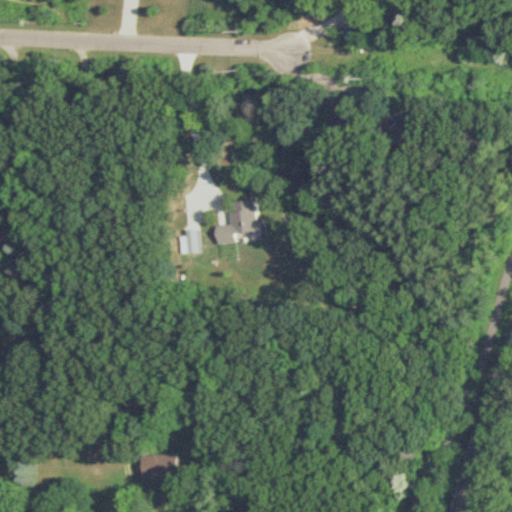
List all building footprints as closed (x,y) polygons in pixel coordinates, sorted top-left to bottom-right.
[(365,127),(350,115),(335,134),(350,146),(365,127)] [(420,125),(409,116),(394,136),(404,144),(400,149),(417,162),(440,132),(424,120),(420,125)] [(263,234),(262,202),(236,203),(237,226),(221,227),(221,243),(240,243),(240,235),(263,234)] [(208,254),(208,232),(191,232),(191,254),(208,254)] [(147,479),(183,479),(183,455),(147,455),(147,479)]
